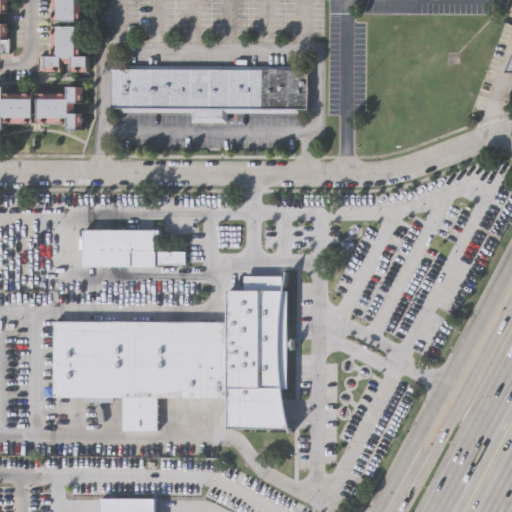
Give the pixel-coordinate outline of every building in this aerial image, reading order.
[(0,0),(0,54),(9,54),(8,0),(0,0)] [(80,0),(80,55),(86,55),(85,71),(71,71),(71,57),(60,57),(60,71),(44,71),(44,55),(48,55),(49,0),(80,0)] [(122,69),(122,64),(299,64),(299,67),(309,67),(309,104),(302,104),(302,110),(230,110),(230,121),(194,121),(194,111),(122,111),(122,108),(114,108),(114,69),(122,69)] [(85,87),(84,102),(75,101),(74,112),(85,112),(84,128),(68,128),(68,123),(2,121),(2,128),(0,128),(0,85),(3,86),(2,90),(67,92),(67,86),(85,87)] [(156,252),(186,252),(186,264),(157,264),(157,267),(84,267),(84,230),(161,230),(161,235),(156,235),(156,252)] [(343,250),(329,311),(389,324),(403,264),(343,250)] [(158,397),(159,430),(124,430),(124,397),(113,397),(113,401),(85,401),(85,397),(55,397),(56,320),(228,320),(228,289),(245,289),(245,276),(283,276),(283,289),(289,289),(289,388),(283,388),(284,401),(287,415),(290,428),(228,429),(228,397),(158,397)] [(352,411),(323,402),(315,428),(344,436),(352,411)] [(100,511),(101,496),(158,497),(158,511),(100,511)] [(10,511),(10,502),(0,501),(0,511),(10,511)]
